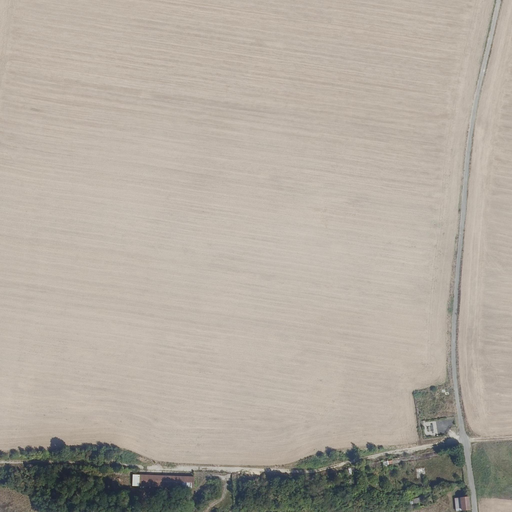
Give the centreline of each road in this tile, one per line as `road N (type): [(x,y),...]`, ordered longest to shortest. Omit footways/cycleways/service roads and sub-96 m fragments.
road 1 (unclassified): [(475,511),(453,344),(473,114),(499,0)]
road 2 (track): [(0,462),(302,472),(511,437)]
